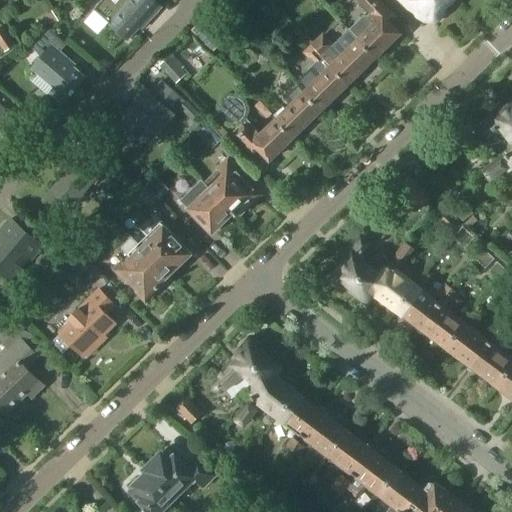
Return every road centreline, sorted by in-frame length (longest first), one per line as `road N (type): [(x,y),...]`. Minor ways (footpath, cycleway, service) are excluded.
road 1 (residential): [(256,274),(511,22)]
road 2 (residential): [(11,511),(256,274)]
road 3 (residential): [(511,476),(256,274)]
